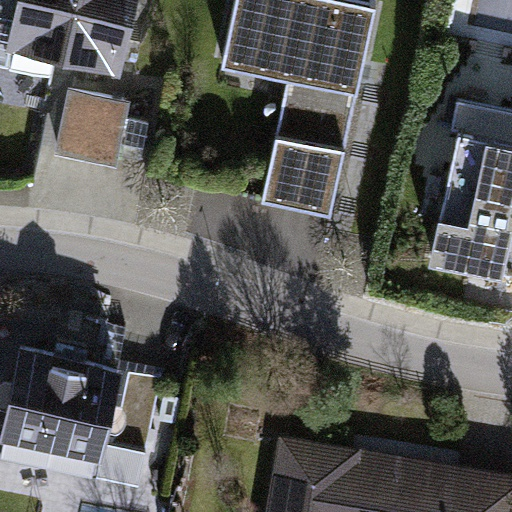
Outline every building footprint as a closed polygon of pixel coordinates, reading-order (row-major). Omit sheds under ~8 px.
[(13,0),(11,18),(0,15),(0,65),(47,74),(49,60),(115,73),(129,0),(13,0)] [(369,5),(343,0),(231,0),(217,64),(288,79),(262,199),(324,212),(369,5)] [(125,97),(63,85),(50,150),(112,162),(125,97)] [(511,134),(439,120),(410,267),(511,287),(511,134)] [(111,366),(16,346),(0,417),(0,456),(85,474),(111,366)] [(511,511),(511,470),(275,435),(263,511),(511,511)]
